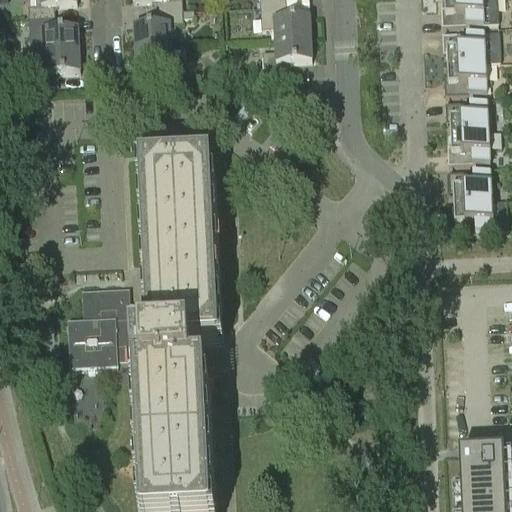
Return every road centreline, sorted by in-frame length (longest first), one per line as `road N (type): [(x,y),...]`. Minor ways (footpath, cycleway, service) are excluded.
road 1 (residential): [(339,224),(243,345),(259,375),(295,381),(385,263)]
road 2 (residential): [(378,171),(419,211),(431,511)]
road 3 (residential): [(109,129),(46,132),(50,258),(115,255),(111,164)]
road 4 (residential): [(339,224),(218,124),(109,129)]
road 5 (residential): [(343,0),(350,136),(378,171)]
road 6 (residential): [(511,438),(478,439),(472,298)]
